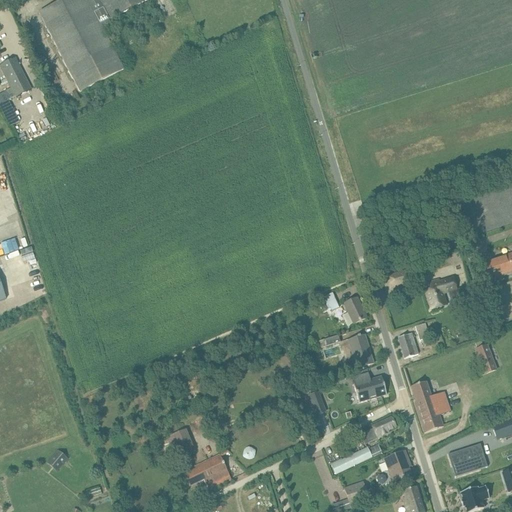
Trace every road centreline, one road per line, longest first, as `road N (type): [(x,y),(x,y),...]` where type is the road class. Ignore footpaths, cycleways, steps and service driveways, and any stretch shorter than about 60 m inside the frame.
road 1 (unclassified): [(406,403),(283,0)]
road 2 (residential): [(204,499),(406,403)]
